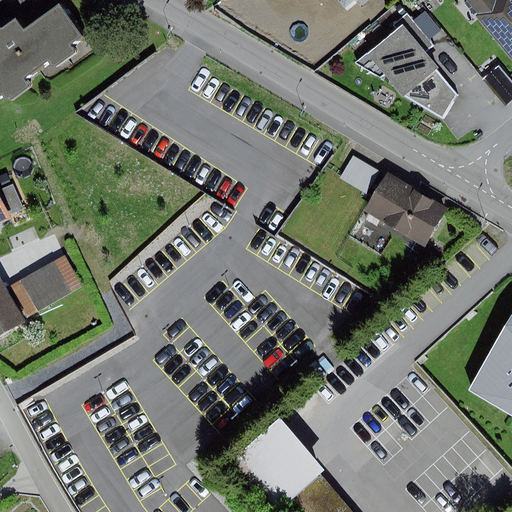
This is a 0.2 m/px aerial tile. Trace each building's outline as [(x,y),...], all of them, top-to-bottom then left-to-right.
[(339,0),(349,12),(363,0),(339,0)] [(511,0),(471,0),(483,16),(478,20),(511,65),(511,0)] [(3,28),(0,24),(0,102),(9,96),(14,101),(33,87),(30,81),(56,63),(62,68),(84,52),(80,46),(91,38),(69,6),(34,30),(25,20),(12,29),(3,28)] [(427,12),(416,21),(432,40),(443,30),(427,12)] [(416,21),(410,15),(397,26),(402,31),(379,50),(377,47),(358,63),(385,78),(390,73),(410,96),(411,95),(445,117),(460,94),(440,72),(445,68),(430,51),(437,45),(432,40),(416,21)] [(357,157),(344,178),(368,193),(381,172),(357,157)] [(453,213),(391,176),(368,214),(430,251),(453,213)] [(0,180),(0,224),(16,218),(0,180)] [(68,255),(24,279),(41,311),(85,287),(68,255)] [(4,274),(0,276),(0,341),(32,324),(4,274)] [(511,332),(476,393),(511,413),(511,332)] [(292,419),(236,467),(274,511),(285,511),(291,508),(294,511),(357,511),(327,476),(335,469),(292,419)]
